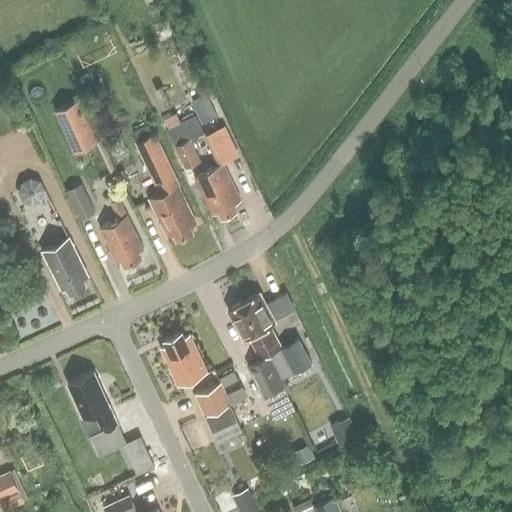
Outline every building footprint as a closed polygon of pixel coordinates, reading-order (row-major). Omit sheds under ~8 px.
[(54,112),(74,153),(99,141),(79,100),(54,112)] [(191,140),(203,133),(195,116),(166,130),(186,168),(201,160),(191,140)] [(148,126),(134,133),(138,142),(153,135),(148,126)] [(224,126),(208,134),(222,163),(238,155),(237,153),(224,126)] [(176,239),(192,231),(190,225),(196,222),(179,184),(154,134),(153,135),(138,142),(135,144),(160,194),(149,199),(168,236),(173,233),(176,239)] [(235,203),(240,200),(222,163),(195,177),(213,214),(219,211),(222,217),(238,209),(235,203)] [(79,220),(95,213),(82,184),(65,191),(79,220)] [(139,250),(144,248),(119,198),(111,202),(119,218),(101,228),(118,261),(122,259),(125,264),(142,256),(139,250)] [(83,279),(89,276),(70,238),(43,251),(62,289),(67,286),(70,292),(86,284),(83,279)] [(271,325),(277,322),(261,292),(244,301),(273,354),(279,367),(278,367),(284,380),(313,364),(300,338),(282,347),(271,325)] [(286,386),(284,380),(278,367),(279,367),(273,354),(244,301),(228,309),(244,339),(250,336),(261,357),(248,364),(268,403),(290,392),(287,385),(286,386)] [(180,385),(209,372),(191,334),(185,337),(183,331),(164,339),(167,345),(163,347),(180,385)] [(100,454),(126,442),(93,371),(67,383),(83,417),(94,411),(103,430),(92,435),(100,454)] [(196,395),(205,415),(230,403),(221,383),(196,395)] [(350,417),(331,425),(339,446),(358,439),(350,417)] [(150,470),(164,464),(150,434),(136,440),(150,470)] [(363,444),(340,454),(344,463),(358,456),(362,464),(370,460),(363,444)] [(298,464),(315,457),(310,445),(293,452),(298,464)] [(0,500),(19,492),(10,473),(0,477),(0,500)] [(129,496),(104,507),(106,511),(134,511),(136,511),(129,496)] [(341,511),(335,498),(314,508),(315,511),(316,511),(341,511)] [(259,511),(254,502),(239,509),(240,511),(259,511)]
